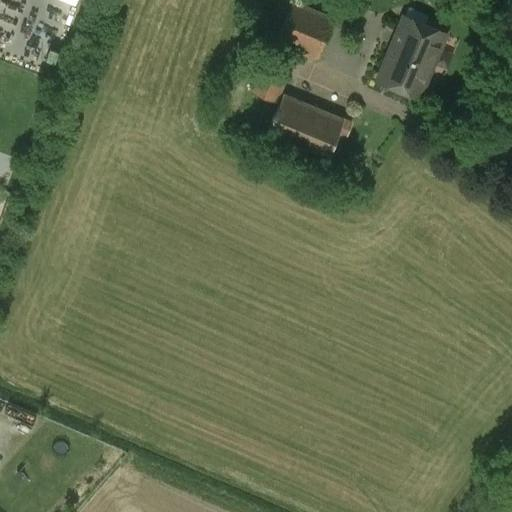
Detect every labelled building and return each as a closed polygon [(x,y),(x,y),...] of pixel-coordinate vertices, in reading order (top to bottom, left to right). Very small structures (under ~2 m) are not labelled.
[(277,0),(264,30),(263,33),(276,39),(292,2),(287,0),(277,0)] [(315,12),(292,2),(276,39),(275,42),(315,59),(332,19),(315,12)] [(444,34),(403,17),(377,80),(418,97),(444,34)] [(288,70),(265,61),(252,92),(275,101),(288,70)] [(342,120),(283,94),(264,139),(323,164),(342,120)]
